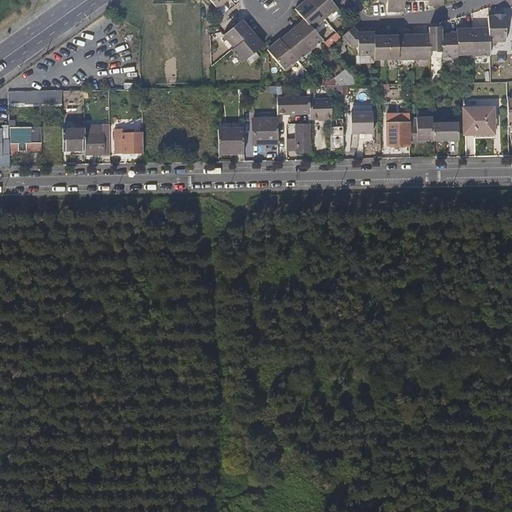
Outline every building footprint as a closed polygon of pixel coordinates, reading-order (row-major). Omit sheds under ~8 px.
[(308,0),(303,0),(294,8),(303,19),(311,28),(324,18),(308,0)] [(308,0),(324,18),(336,7),(329,0),(308,0)] [(403,0),(377,0),(378,2),(387,1),(388,10),(403,10),(403,1),(403,0)] [(488,15),(488,27),(489,41),(505,41),(504,15),(504,14),(494,14),(494,15),(488,15)] [(252,31),(241,19),(223,34),(234,47),(252,31)] [(303,19),(291,29),(309,49),(321,38),(311,28),(303,19)] [(353,26),(341,36),(351,47),(357,46),(358,55),(374,55),(374,35),(373,32),(357,31),(353,26)] [(429,26),(429,34),(429,51),(441,51),(441,32),(440,26),(429,26)] [(488,27),(472,28),(473,54),(489,54),(489,41),(488,27)] [(456,28),(456,32),(457,54),(473,54),(472,28),(456,28)] [(291,29),(279,40),(296,59),(309,49),(291,29)] [(263,44),(252,31),(234,47),(232,48),(242,61),(245,58),(255,51),(257,49),(263,44)] [(456,32),(441,32),(441,51),(441,57),(451,57),(451,56),(457,56),(457,54),(456,32)] [(223,35),(219,37),(230,50),(232,48),(234,47),(223,34),(223,35)] [(413,34),(397,35),(398,58),(414,58),(413,34)] [(429,34),(413,34),(414,58),(430,57),(429,51),(429,34)] [(385,35),(374,35),(374,55),(374,59),(386,59),(385,35)] [(397,35),(385,35),(386,59),(398,59),(398,58),(397,35)] [(279,40),(267,50),(284,69),(296,59),(279,40)] [(340,40),(331,47),(339,56),(347,49),(340,40)] [(259,57),(255,51),(245,58),(249,65),(259,57)] [(336,87),(354,84),(352,72),(334,74),(336,87)] [(17,91),(9,91),(9,102),(18,101),(17,91)] [(282,97),(276,98),(276,114),(309,113),(309,98),(309,97),(299,97),(299,95),(284,95),(284,97),(282,97)] [(331,98),(309,98),(309,113),(309,119),(331,119),(331,98)] [(493,107),(462,107),(463,134),(475,134),(494,134),(493,107)] [(371,111),(350,111),(350,133),(371,133),(371,111)] [(432,117),(415,117),(416,140),(433,140),(432,124),(432,117)] [(276,118),(251,119),(252,144),(260,144),(260,139),(277,139),(276,118)] [(396,122),(386,123),(386,145),(409,145),(409,122),(396,122)] [(295,138),(286,139),(286,151),(310,151),(309,123),(295,124),(295,138)] [(457,123),(432,124),(433,140),(457,139),(457,123)] [(41,126),(9,127),(9,138),(12,138),(12,143),(18,143),(18,150),(26,149),(26,143),(42,142),(41,126)] [(84,126),(84,128),(84,149),(84,156),(92,156),(93,158),(98,157),(98,156),(109,156),(109,126),(84,126)] [(242,127),(217,128),(218,152),(243,152),(242,127)] [(342,127),(331,127),(331,149),(342,149),(342,127)] [(0,128),(0,155),(2,156),(2,165),(9,165),(9,153),(2,153),(2,129),(0,128)] [(84,128),(61,129),(62,150),(84,149),(84,128)] [(122,128),(114,128),(115,153),(143,152),(142,131),(122,133),(122,128)]
